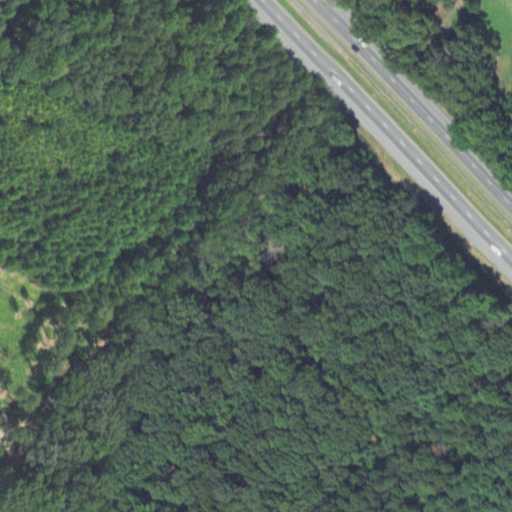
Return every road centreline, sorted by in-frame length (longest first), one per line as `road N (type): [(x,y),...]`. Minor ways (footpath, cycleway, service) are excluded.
road 1 (motorway): [(278,0),(511,239)]
road 2 (motorway): [(511,202),(318,0)]
